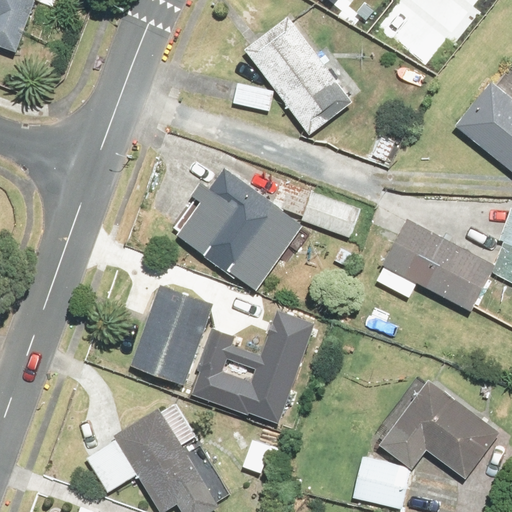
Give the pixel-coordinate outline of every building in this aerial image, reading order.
[(0,0),(0,44),(20,51),(36,0),(0,0)] [(433,23),(398,5),(383,35),(417,53),(433,23)] [(292,16),(248,49),(313,134),(357,102),(292,16)] [(511,93),(492,77),(455,121),(511,168),(511,93)] [(275,88),(238,80),(232,105),(270,113),(275,88)] [(228,167),(180,235),(258,290),(306,223),(228,167)] [(361,205),(315,191),(306,220),(352,234),(361,205)] [(502,268),(411,218),(386,263),(477,313),(502,268)] [(217,304),(164,285),(136,363),(189,382),(217,304)] [(279,310),(262,357),(231,346),(234,337),(215,330),(191,396),(247,416),(249,412),(279,423),(315,324),(279,310)] [(503,432),(432,378),(384,442),(417,467),(431,448),(469,477),(503,432)] [(164,407),(118,436),(165,511),(180,501),(187,511),(214,511),(225,506),(164,407)] [(411,468),(361,457),(352,497),(402,508),(411,468)]
